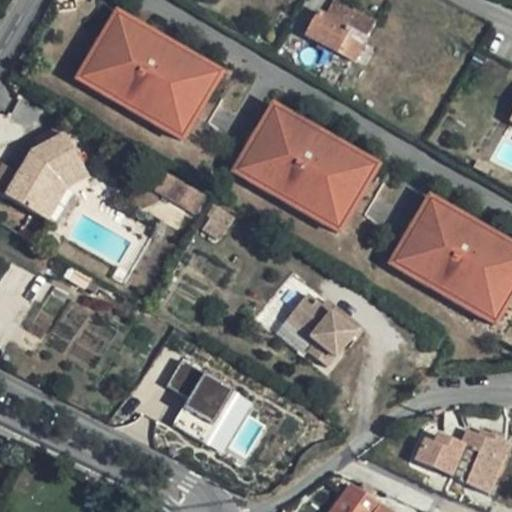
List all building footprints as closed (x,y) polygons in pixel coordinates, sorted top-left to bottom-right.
[(355,64),(376,22),(337,0),(335,0),(327,15),(319,11),(306,37),(355,64)] [(73,79),(185,139),(225,66),(113,6),(73,79)] [(341,232),(380,157),(269,99),(230,174),(341,232)] [(39,147),(61,134),(56,126),(35,137),(39,147)] [(58,181),(79,168),(61,134),(39,147),(28,153),(15,175),(2,196),(36,216),(58,181)] [(0,195),(2,196),(15,175),(0,165),(0,195)] [(85,180),(79,168),(58,181),(36,216),(47,223),(67,190),(85,180)] [(189,194),(169,182),(157,175),(151,186),(194,211),(200,200),(189,194)] [(173,176),(169,182),(189,194),(193,187),(173,176)] [(511,238),(428,191),(387,263),(497,325),(511,297),(511,238)] [(42,248),(10,229),(1,243),(33,263),(42,248)] [(341,379),(364,339),(336,323),(330,332),(304,318),(294,335),(326,353),(320,366),(341,379)] [(179,362),(167,388),(187,396),(173,426),(211,442),(235,386),(179,362)] [(416,460),(492,491),(511,447),(511,440),(481,427),(479,432),(466,428),(461,439),(438,431),(435,439),(423,436),(416,460)] [(387,511),(374,502),(358,491),(350,484),(330,511),(387,511)] [(364,484),(358,491),(374,502),(379,494),(364,484)]
